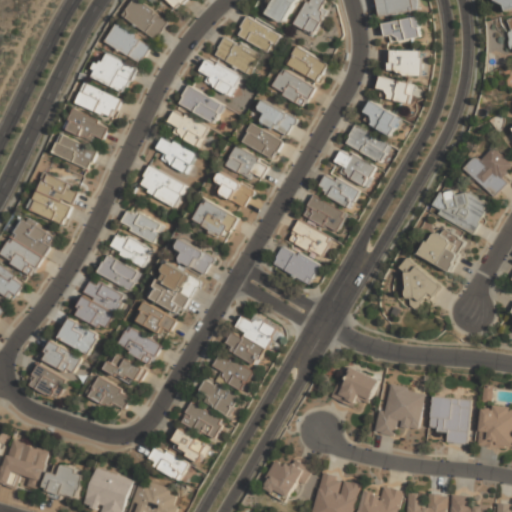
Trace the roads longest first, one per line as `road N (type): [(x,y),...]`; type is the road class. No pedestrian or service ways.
road 1 (residential): [(210,13),(185,41),(74,260),(15,340),(0,375),(13,399),(112,437),(146,427)]
road 2 (residential): [(329,329),(455,108),(465,47),(460,0)]
road 3 (residential): [(442,0),(448,47),(438,103),(315,319)]
road 4 (residential): [(197,347),(345,92)]
road 5 (residential): [(210,13),(226,0),(356,13),(359,59),(345,92)]
road 6 (residential): [(315,319),(201,511)]
road 7 (tertiary): [(0,189),(100,0)]
road 8 (residential): [(221,511),(329,329)]
road 9 (residential): [(511,475),(378,459),(322,433)]
road 10 (residential): [(511,363),(404,354),(329,329)]
road 11 (tertiary): [(73,0),(0,141)]
